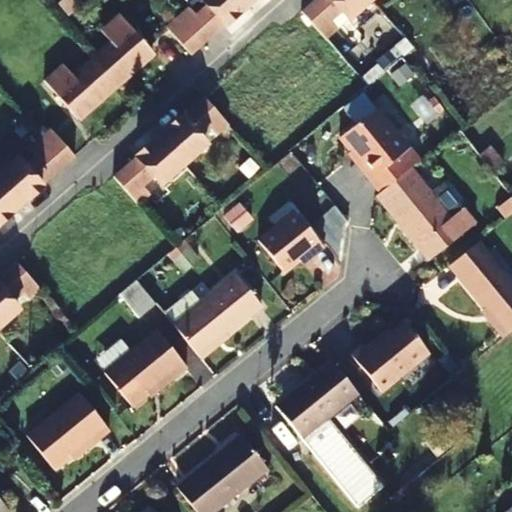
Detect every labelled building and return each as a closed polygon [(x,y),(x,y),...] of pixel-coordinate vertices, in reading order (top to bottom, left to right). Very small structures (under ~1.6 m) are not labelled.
[(248,5),(244,0),(204,0),(208,4),(197,14),(191,6),(179,17),(168,26),(192,55),(204,45),(226,24),(248,5)] [(314,0),(302,11),(327,39),(339,29),(332,21),(343,11),(350,19),(371,0),(314,0)] [(93,58),(118,86),(147,61),(146,59),(154,52),(121,14),(102,30),(112,40),(93,58)] [(253,54),(283,87),(308,65),(320,78),(332,67),(311,43),(300,52),(283,34),(272,44),(268,40),(253,54)] [(258,109),(283,87),(253,54),(239,67),(242,70),(230,81),(247,99),(236,109),(257,133),(269,122),(258,109)] [(89,112),(118,86),(93,58),(73,74),(64,63),(45,80),(79,118),(87,110),(89,112)] [(182,116),(160,136),(185,164),(207,144),(201,136),(212,127),(218,134),(230,124),(205,96),(182,116)] [(410,169),(419,162),(376,110),(341,139),(356,158),(353,161),(354,162),(367,179),(381,194),(410,169)] [(18,158),(0,173),(0,182),(20,206),(43,186),(65,166),(77,156),(52,128),(41,138),(29,148),(35,156),(24,166),(18,158)] [(185,164),(160,136),(137,156),(115,175),(139,204),(151,193),(145,185),(156,176),(162,183),(185,164)] [(428,263),(463,235),(410,169),(381,194),(409,229),(405,232),(428,263)] [(0,223),(20,206),(0,182),(0,223)] [(66,218),(96,252),(121,229),(133,242),(145,232),(123,207),(113,217),(96,198),(85,209),(81,205),(66,218)] [(295,212),(259,241),(285,272),(309,253),(312,255),(324,246),(295,212)] [(71,274),(96,252),(66,218),(51,231),(55,235),(43,245),(60,264),(49,273),(70,298),(82,287),(71,274)] [(503,338),(511,330),(511,284),(478,243),(449,266),(492,317),(489,320),(503,338)] [(0,276),(0,326),(19,310),(12,302),(23,293),(30,300),(41,290),(17,261),(0,276)] [(263,306),(238,275),(201,302),(191,290),(164,312),(200,356),(263,306)] [(157,303),(138,280),(128,288),(121,294),(141,318),(157,303)] [(365,349),(352,359),(380,395),(429,356),(405,327),(382,346),(379,343),(367,352),(365,349)] [(158,331),(108,372),(134,406),(173,375),(174,378),(188,367),(158,331)] [(301,393),(281,410),(303,439),(359,394),(333,361),(297,389),(301,393)] [(81,395),(30,436),(56,469),(94,439),(97,441),(110,430),(81,395)] [(177,487),(197,511),(214,511),(267,469),(240,436),(177,487)] [(0,511),(11,511),(25,501),(0,469),(0,511)]
